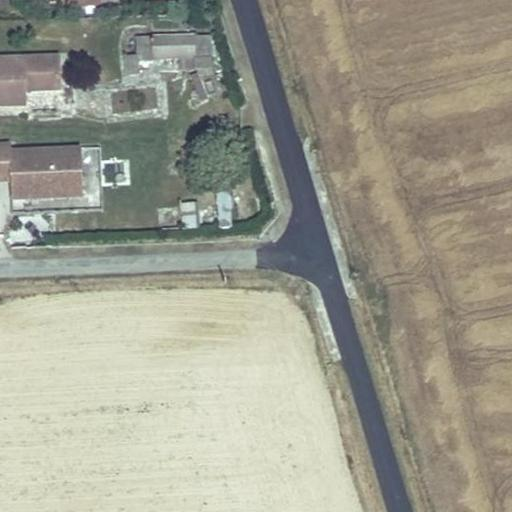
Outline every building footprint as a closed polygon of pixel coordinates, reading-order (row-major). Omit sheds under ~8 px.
[(134,55),(122,57),(124,73),(136,72),(135,60),(156,57),(158,55),(207,50),(204,28),(132,35),(134,55)] [(62,56),(0,60),(0,105),(29,104),(29,90),(64,88),(62,56)] [(83,159),(51,160),(53,181),(85,179),(86,185),(101,184),(102,194),(133,193),(131,173),(104,174),(102,165),(84,166),(83,159)] [(231,196),(214,196),(214,228),(231,228),(231,196)] [(159,231),(198,230),(197,204),(158,205),(159,231)]
